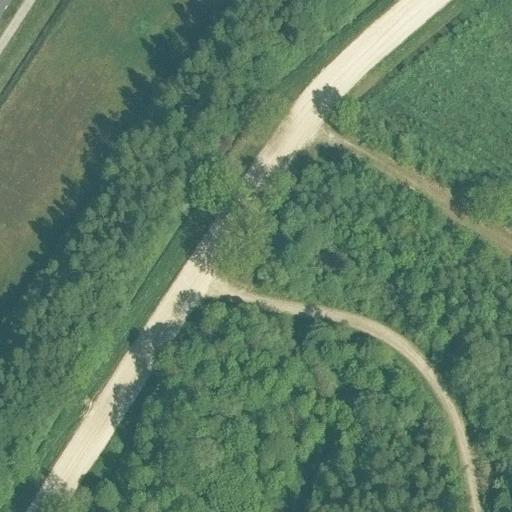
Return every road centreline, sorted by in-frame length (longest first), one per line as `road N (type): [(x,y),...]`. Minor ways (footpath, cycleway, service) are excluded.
road 1 (track): [(47,511),(302,119),(359,55),(427,0)]
road 2 (track): [(197,280),(394,338),(428,371),(460,431),(479,511)]
